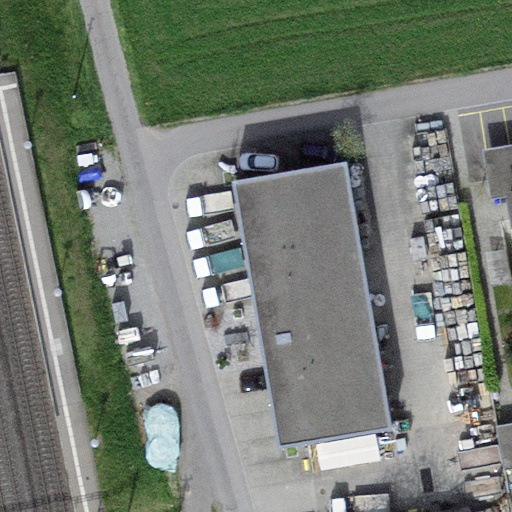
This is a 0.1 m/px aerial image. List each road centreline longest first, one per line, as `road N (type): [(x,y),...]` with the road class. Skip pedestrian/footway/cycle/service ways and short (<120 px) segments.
road 1 (residential): [(511,82),(131,148)]
road 2 (unclassified): [(190,357),(131,148)]
road 3 (unclassified): [(236,511),(190,357)]
road 4 (unclassified): [(190,357),(197,511)]
road 5 (unclassified): [(131,148),(93,0)]
